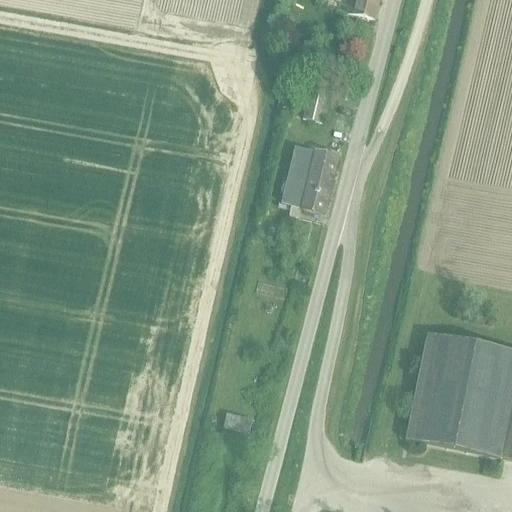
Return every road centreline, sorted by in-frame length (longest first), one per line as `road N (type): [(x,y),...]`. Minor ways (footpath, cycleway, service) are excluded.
road 1 (track): [(0,16),(235,59),(252,112),(159,511)]
road 2 (unclassified): [(261,511),(390,0)]
road 3 (track): [(347,181),(372,150),(425,0)]
